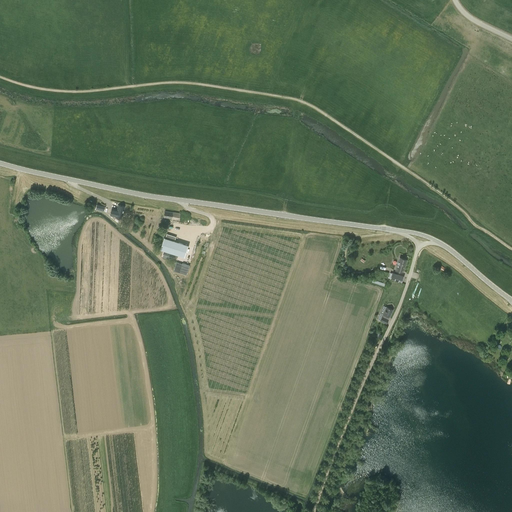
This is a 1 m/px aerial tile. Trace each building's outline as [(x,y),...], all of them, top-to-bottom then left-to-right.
[(122,218),(124,207),(118,205),(117,210),(111,209),(110,215),(110,216),(116,218),(121,219),(122,218)] [(172,213),(165,212),(164,217),(179,220),(180,213),(173,212),(172,213)] [(164,238),(160,249),(160,250),(184,258),(188,246),(164,238)] [(395,269),(403,272),(407,259),(400,257),(395,269)] [(186,275),(189,265),(182,263),(179,273),(186,275)] [(388,278),(390,278),(401,282),(403,277),(392,273),(391,273),(390,273),(388,278)] [(380,313),(378,316),(377,319),(378,319),(387,323),(389,317),(393,309),(386,307),(383,314),(380,313)]
